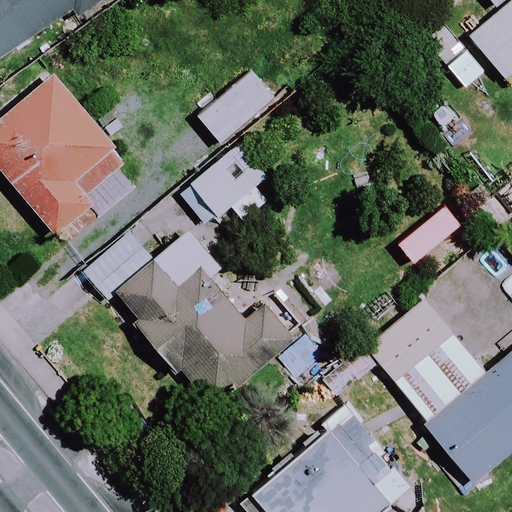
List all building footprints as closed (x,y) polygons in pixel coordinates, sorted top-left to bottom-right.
[(99,0),(0,0),(0,56),(71,7),(77,16),(99,0)] [(511,71),(511,0),(469,37),(504,78),(511,71)] [(287,86),(264,60),(198,115),(220,142),(287,86)] [(126,157),(54,71),(0,116),(0,170),(58,239),(97,206),(84,192),(126,157)] [(255,184),(233,154),(192,184),(214,214),(255,184)] [(511,187),(490,213),(511,232),(511,187)] [(261,317),(187,228),(109,292),(175,372),(181,367),(210,404),(289,338),(267,312),(261,317)] [(511,346),(481,370),(426,300),(366,347),(469,479),(511,445),(511,346)] [(336,399),(372,367),(344,336),(308,369),(336,399)] [(266,483),(289,511),(433,511),(441,506),(360,407),(266,483)]
